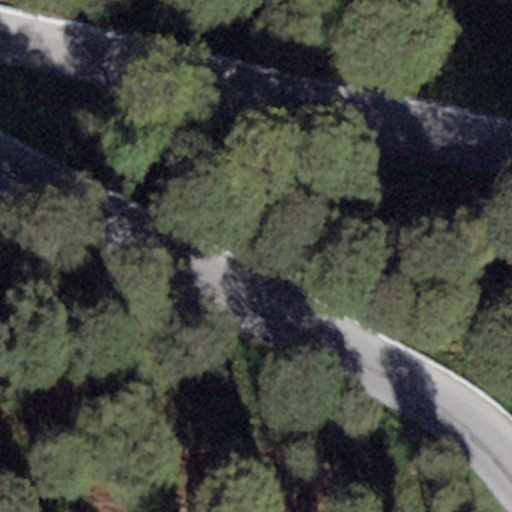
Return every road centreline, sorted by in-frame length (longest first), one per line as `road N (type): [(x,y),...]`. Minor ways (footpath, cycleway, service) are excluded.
road 1 (tertiary): [(511,469),(461,421),(385,371),(0,160)]
road 2 (tertiary): [(0,31),(511,145)]
